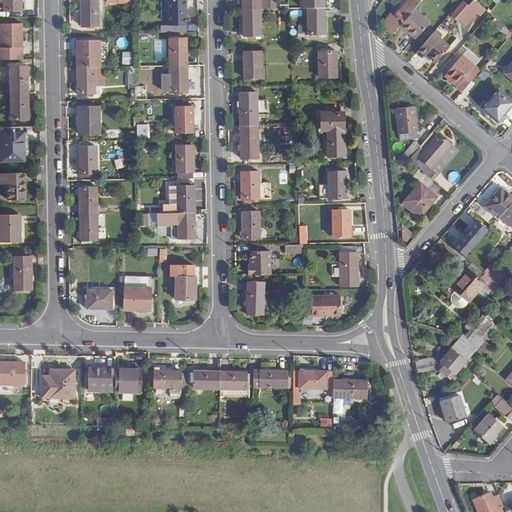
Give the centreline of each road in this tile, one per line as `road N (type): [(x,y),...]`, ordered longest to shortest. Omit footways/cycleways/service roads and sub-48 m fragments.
road 1 (residential): [(219,340),(213,0)]
road 2 (residential): [(58,336),(51,0)]
road 3 (secondary): [(362,40),(387,279)]
road 4 (residential): [(499,154),(362,40)]
road 5 (residential): [(387,279),(499,154)]
road 6 (residential): [(58,336),(219,340)]
